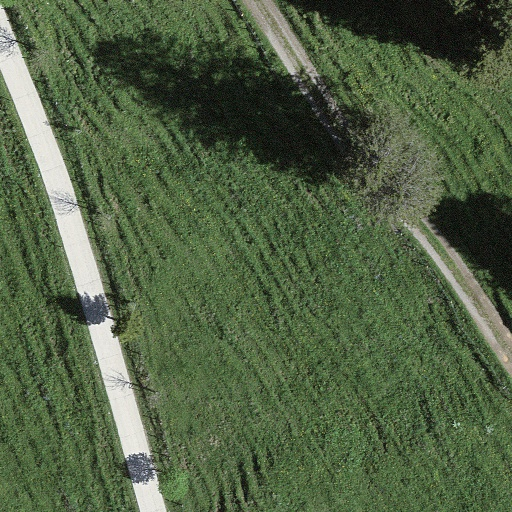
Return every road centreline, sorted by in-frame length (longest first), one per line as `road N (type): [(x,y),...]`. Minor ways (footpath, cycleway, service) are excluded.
road 1 (track): [(0,42),(107,345),(147,511)]
road 2 (track): [(263,0),(295,60),(426,227),(511,370)]
